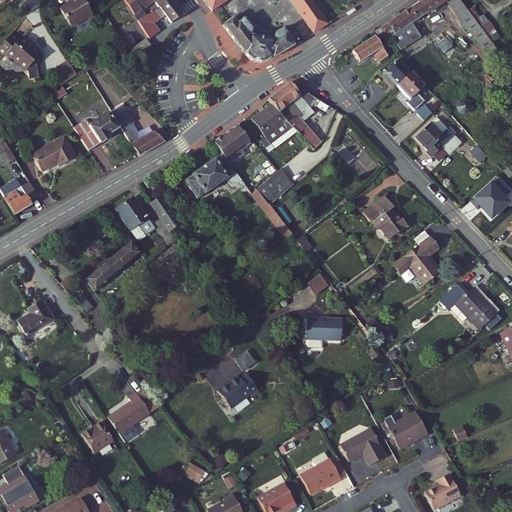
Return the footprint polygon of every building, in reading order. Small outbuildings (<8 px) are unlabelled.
[(94,14),(84,0),(72,0),(70,2),(69,0),(59,6),(71,25),(88,14),(89,16),(94,14)] [(155,7),(168,0),(135,0),(127,4),(133,14),(153,4),(155,7)] [(182,19),(168,0),(155,7),(157,11),(158,12),(153,16),(159,25),(164,22),(168,27),(182,19)] [(202,0),(214,14),(236,0),(202,0)] [(314,5),(310,0),(290,0),(313,35),(328,26),(314,5)] [(411,25),(438,6),(446,1),(447,0),(424,0),(381,30),(385,36),(392,32),(395,35),(391,38),(400,51),(420,37),(411,25)] [(458,0),(447,0),(446,1),(461,19),(469,13),(458,0)] [(469,13),(461,19),(476,39),(484,31),(469,13)] [(251,37),(239,18),(223,27),(237,45),(244,41),(250,42),(251,37)] [(155,36),(144,19),(142,20),(138,23),(149,40),(155,36)] [(17,37),(9,31),(0,41),(0,48),(10,57),(14,57),(21,64),(24,66),(24,71),(24,72),(34,71),(33,61),(39,56),(38,51),(32,45),(33,43),(28,39),(26,40),(19,34),(17,37)] [(299,44),(293,35),(287,38),(285,33),(274,39),(272,47),(277,48),(281,55),(299,44)] [(386,57),(375,39),(353,53),(359,63),(373,55),(377,62),(386,57)] [(135,55),(150,46),(145,40),(127,51),(131,57),(135,55)] [(270,62),(281,55),(277,48),(272,47),(250,42),(244,41),(237,45),(241,51),(243,51),(245,54),(247,57),(250,60),(252,61),(255,63),(257,64),(260,65),(264,63),(269,61),(270,62)] [(76,74),(66,59),(53,66),(61,82),(64,80),(76,74)] [(410,74),(398,62),(385,75),(397,87),(410,74)] [(416,94),(423,87),(410,74),(397,87),(410,101),(407,104),(414,112),(424,102),(416,94)] [(300,119),(302,117),(294,108),(300,99),(290,87),(281,94),(268,104),(272,108),(298,134),(301,137),(306,132),(308,130),(304,123),(300,119)] [(304,123),(314,114),(307,106),(300,99),(294,108),(302,117),(300,119),(304,123)] [(432,114),(424,106),(417,114),(424,122),(432,114)] [(298,134),(272,108),(250,121),(275,150),(298,134)] [(134,161),(159,147),(147,135),(146,136),(142,129),(129,135),(124,126),(127,125),(120,111),(107,117),(124,150),(134,161)] [(113,133),(102,114),(81,125),(78,120),(66,126),(81,154),(104,142),(103,138),(113,133)] [(227,161),(249,148),(251,150),(255,148),(253,145),(240,126),(214,143),(223,157),(227,161)] [(306,132),(301,137),(315,151),(322,144),(308,130),(306,132)] [(455,148),(438,130),(419,149),(430,161),(428,163),(434,169),(444,159),(455,148)] [(74,158),(63,137),(29,154),(38,172),(55,163),(56,167),(74,158)] [(0,158),(9,154),(0,139),(0,138),(0,158)] [(469,152),(478,163),(485,156),(476,146),(469,152)] [(455,148),(444,159),(450,165),(461,155),(455,148)] [(244,188),(227,161),(223,157),(184,180),(195,199),(213,189),(225,182),(230,190),(236,187),(239,191),(244,188)] [(268,202),(292,184),(281,169),(281,170),(256,187),(268,202)] [(22,203),(10,182),(0,187),(0,202),(6,213),(22,203)] [(293,234),(268,202),(256,187),(248,194),(284,240),(293,234)] [(165,231),(153,214),(149,216),(134,194),(116,206),(134,232),(137,232),(146,225),(152,222),(163,238),(168,235),(165,231)] [(180,222),(163,195),(151,202),(157,211),(168,229),(180,222)] [(395,226),(388,216),(390,214),(380,202),(358,219),(366,229),(368,228),(374,236),(376,235),(385,246),(403,232),(398,224),(395,226)] [(168,229),(157,211),(153,214),(165,231),(168,229)] [(412,252),(424,243),(419,236),(407,245),(412,252)] [(93,289),(139,254),(129,240),(104,259),(82,275),(93,289)] [(436,278),(422,260),(432,252),(424,243),(412,252),(387,270),(395,280),(405,272),(419,291),(436,278)] [(90,305),(76,287),(73,289),(70,285),(71,285),(64,275),(58,279),(82,311),(90,305)] [(306,304),(320,293),(310,281),(297,293),(306,304)] [(478,336),(495,320),(471,295),(465,300),(458,292),(441,309),(448,316),(454,311),(478,336)] [(15,344),(42,328),(32,309),(17,317),(19,321),(6,328),(15,344)] [(333,349),(332,326),(297,327),(297,350),(298,359),(315,359),(314,350),(333,349)] [(511,368),(511,330),(495,339),(511,369),(511,368)] [(241,357),(229,366),(238,377),(250,368),(241,357)] [(226,415),(245,400),(247,402),(254,397),(240,378),(234,383),(232,381),(224,387),(226,390),(214,399),(226,415)] [(135,397),(127,404),(140,422),(149,414),(135,397)] [(125,435),(141,424),(140,422),(127,404),(120,409),(122,413),(101,428),(118,452),(130,442),(125,435)] [(420,447),(408,425),(379,440),(391,462),(400,457),(400,456),(407,452),(408,453),(420,447)] [(107,451),(94,433),(75,446),(88,465),(107,451)] [(459,446),(453,433),(444,437),(450,450),(459,446)] [(377,468),(363,439),(350,446),(367,473),(377,468)] [(367,473),(350,446),(332,455),(340,473),(354,465),(360,477),(367,473)] [(200,485),(207,473),(186,461),(179,473),(200,485)] [(325,476),(317,463),(301,471),(305,478),(293,485),(305,506),(324,495),(325,497),(334,492),(332,489),(339,485),(331,472),(325,476)] [(29,511),(33,510),(13,473),(0,480),(0,487),(3,493),(0,494),(0,510),(0,511),(4,509),(5,511),(29,511)] [(420,511),(446,511),(452,509),(441,487),(429,492),(428,494),(430,499),(417,506),(420,511)] [(286,511),(276,493),(250,508),(252,511),(286,511)] [(231,511),(225,500),(215,506),(216,508),(208,511),(231,511)]
